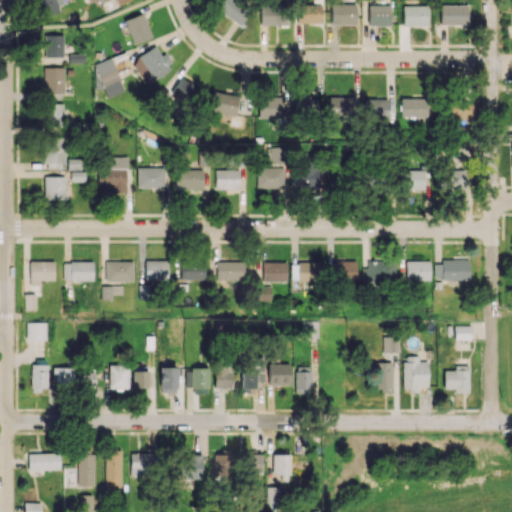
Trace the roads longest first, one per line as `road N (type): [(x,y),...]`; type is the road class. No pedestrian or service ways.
road 1 (residential): [(511,422),(6,422)]
road 2 (residential): [(0,15),(5,511)]
road 3 (residential): [(492,229),(7,228)]
road 4 (residential): [(492,0),(492,422)]
road 5 (residential): [(492,57),(231,56)]
